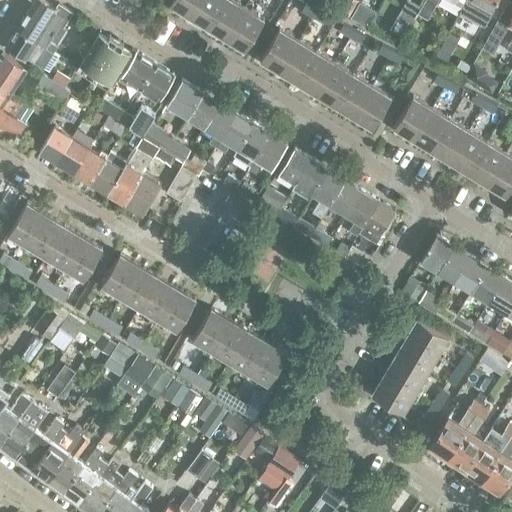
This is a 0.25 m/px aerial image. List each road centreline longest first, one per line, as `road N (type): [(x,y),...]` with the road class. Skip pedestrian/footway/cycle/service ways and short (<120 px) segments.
road 1 (residential): [(478,511),(334,412),(332,372),(434,201)]
road 2 (residential): [(434,201),(370,162),(351,136),(238,70),(209,75),(85,0)]
road 3 (residential): [(229,189),(182,266),(0,152)]
